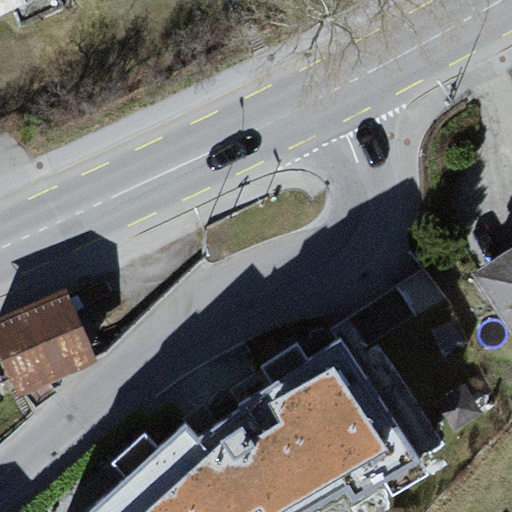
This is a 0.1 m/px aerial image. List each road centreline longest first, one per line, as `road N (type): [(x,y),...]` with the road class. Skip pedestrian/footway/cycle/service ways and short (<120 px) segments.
road 1 (residential): [(0,509),(209,311),(350,269),(376,217),(352,83)]
road 2 (unclassified): [(0,250),(352,83)]
road 3 (unclassified): [(352,83),(505,0)]
